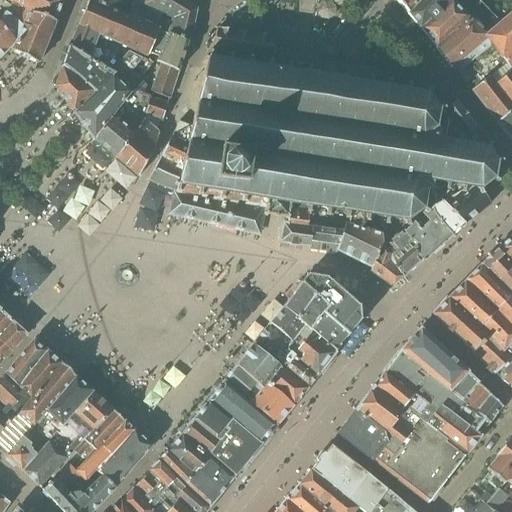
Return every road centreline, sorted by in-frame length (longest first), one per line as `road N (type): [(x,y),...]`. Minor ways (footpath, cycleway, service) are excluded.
road 1 (unknown): [(37,331),(164,441),(304,261)]
road 2 (residential): [(75,0),(45,74),(0,115)]
